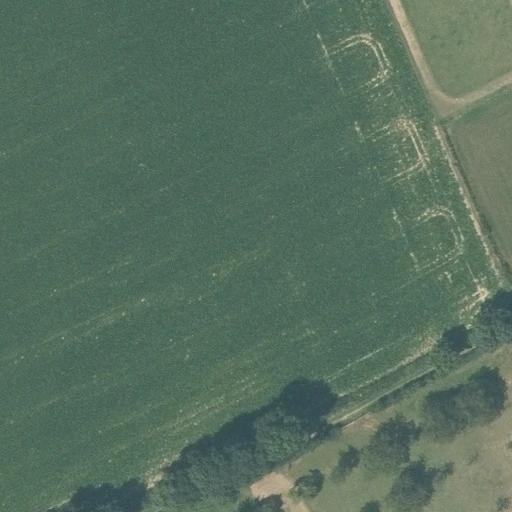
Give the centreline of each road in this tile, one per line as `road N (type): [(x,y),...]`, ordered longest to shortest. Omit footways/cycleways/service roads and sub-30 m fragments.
road 1 (track): [(511,325),(152,511)]
road 2 (track): [(337,396),(348,413),(423,432),(480,511)]
